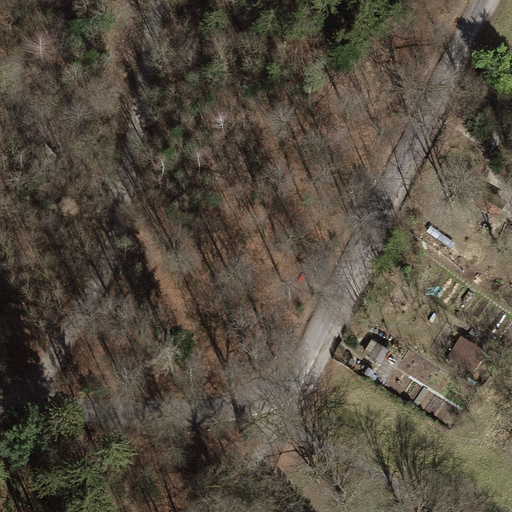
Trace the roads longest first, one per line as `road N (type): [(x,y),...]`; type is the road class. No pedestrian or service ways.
road 1 (track): [(159,0),(120,229),(76,324),(13,407)]
road 2 (unclassified): [(295,375),(480,0)]
road 3 (unclassified): [(0,406),(174,415),(238,408),(295,375)]
